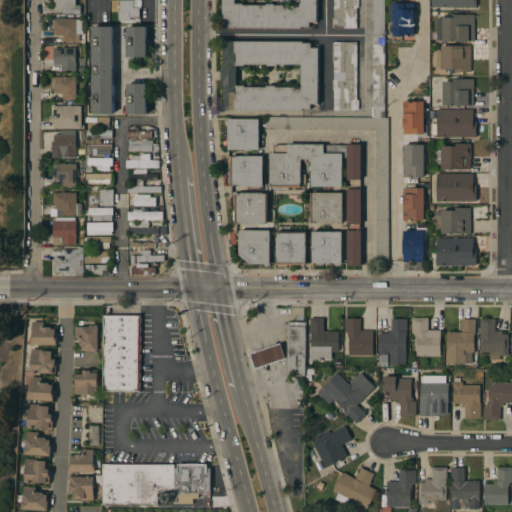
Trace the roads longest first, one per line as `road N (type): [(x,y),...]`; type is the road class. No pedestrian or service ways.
road 1 (tertiary): [(219,287),(511,291)]
road 2 (residential): [(507,292),(507,0)]
road 3 (residential): [(33,289),(35,0)]
road 4 (primary): [(219,287),(201,150),(199,0)]
road 5 (primary): [(196,287),(252,511)]
road 6 (residential): [(10,289),(219,287)]
road 7 (primary): [(174,0),(181,176)]
road 8 (primary): [(278,511),(242,391)]
road 9 (residential): [(511,443),(388,443)]
